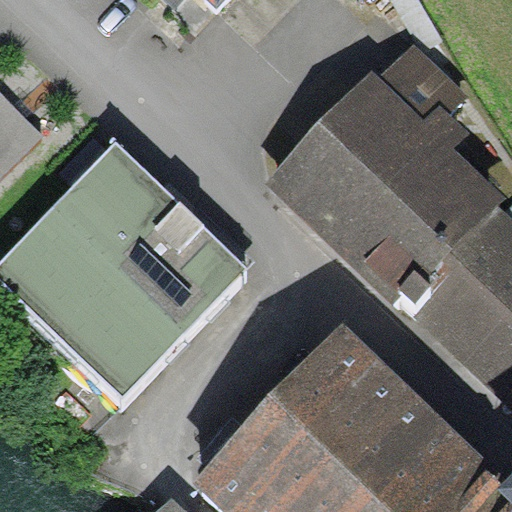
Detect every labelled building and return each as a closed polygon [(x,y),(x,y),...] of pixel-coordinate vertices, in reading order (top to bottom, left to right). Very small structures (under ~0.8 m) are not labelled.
[(152,0),(181,26),(205,0),(152,0)] [(396,326),(499,214),(457,176),(495,135),(406,54),(265,207),(396,326)] [(0,187),(42,143),(0,104),(0,187)] [(0,271),(0,308),(121,420),(235,298),(95,169),(0,271)] [(511,226),(499,214),(396,326),(511,417),(511,226)] [(217,511),(511,511),(511,474),(508,478),(344,326),(191,487),(217,511)]
